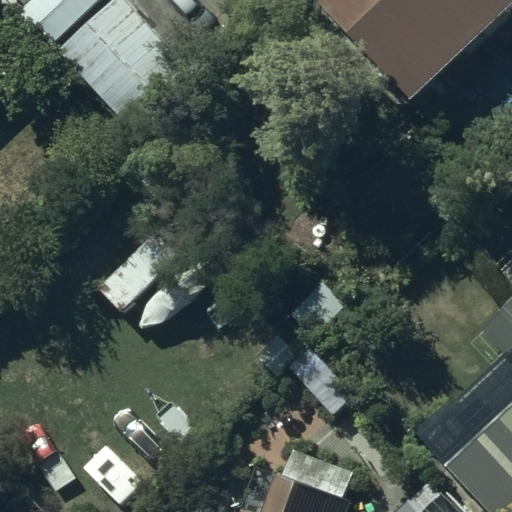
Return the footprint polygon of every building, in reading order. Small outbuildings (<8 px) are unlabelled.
[(34,0),(19,14),(54,52),(106,0),(34,0)] [(126,0),(121,0),(60,56),(131,135),(196,76),(126,0)] [(511,0),(313,0),(425,119),(458,88),(448,78),(487,40),(511,40),(511,0)] [(0,59),(0,94),(18,78),(0,59)] [(418,438),(486,511),(511,511),(511,300),(479,331),(504,358),(418,438)] [(348,511),(352,502),(345,499),(354,475),(292,453),(282,481),(278,480),(266,511),(348,511)] [(439,511),(434,506),(437,503),(425,488),(407,503),(410,506),(402,511),(439,511)]
